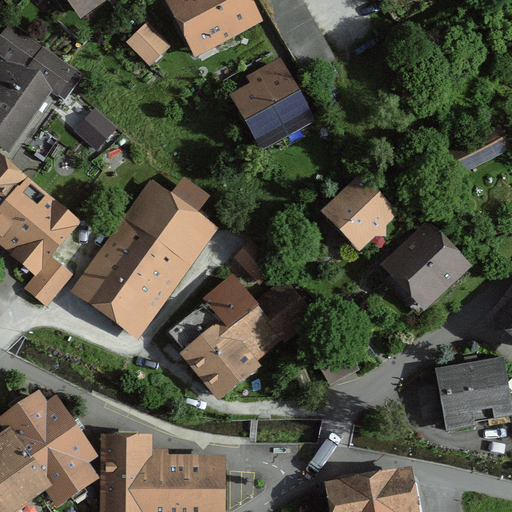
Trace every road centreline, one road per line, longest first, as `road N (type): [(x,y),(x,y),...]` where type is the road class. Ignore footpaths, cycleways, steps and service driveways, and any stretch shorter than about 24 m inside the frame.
road 1 (residential): [(290,486),(250,453),(168,429),(0,357)]
road 2 (residential): [(323,453),(411,343),(511,270)]
road 3 (residential): [(323,453),(415,458),(434,485),(511,496)]
